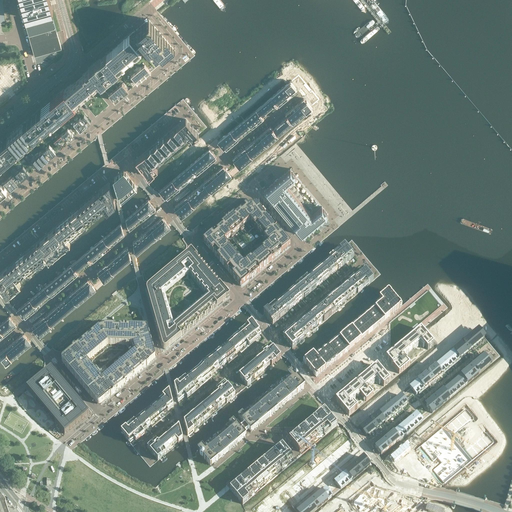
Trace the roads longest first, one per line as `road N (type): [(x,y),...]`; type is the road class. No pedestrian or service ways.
road 1 (residential): [(0,295),(99,414),(240,298)]
road 2 (residential): [(147,9),(179,54),(0,205)]
road 3 (residential): [(299,368),(394,481),(500,511)]
road 4 (residential): [(190,238),(250,187),(301,248),(240,298)]
road 5 (trunk): [(134,511),(71,477),(0,417)]
road 6 (residential): [(125,161),(0,265)]
road 7 (trunk): [(0,429),(114,511)]
